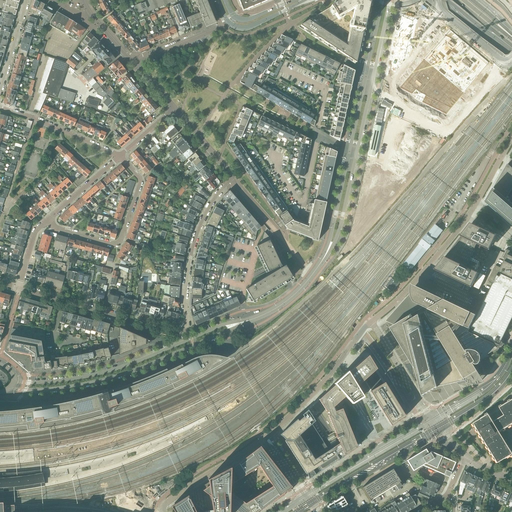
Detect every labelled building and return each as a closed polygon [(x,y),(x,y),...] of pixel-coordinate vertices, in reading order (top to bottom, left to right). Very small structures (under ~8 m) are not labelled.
[(6,0),(6,2),(5,5),(3,12),(16,15),(18,9),(16,8),(17,2),(19,3),(20,0),(6,0)] [(38,19),(39,19),(39,17),(45,5),(43,4),(42,4),(42,3),(38,1),(37,1),(36,1),(37,0),(36,0),(34,0),(31,9),(32,9),(29,16),(36,18),(38,19)] [(154,0),(148,0),(144,2),(149,12),(158,8),(154,0)] [(149,0),(154,11),(181,0),(189,0),(199,24),(204,22),(205,22),(214,18),(206,0),(149,0)] [(238,0),(243,11),(246,10),(270,0),(238,0)] [(342,0),(299,27),(318,40),(336,52),(339,54),(340,52),(341,53),(351,59),(356,63),(359,51),(360,51),(368,15),(367,15),(369,7),(369,5),(369,4),(370,1),(370,0),(369,0),(342,0)] [(106,2),(99,5),(102,10),(113,4),(112,3),(108,5),(106,2)] [(144,2),(135,6),(139,16),(149,12),(144,2)] [(113,4),(102,10),(105,16),(111,12),(113,11),(112,7),(114,6),(113,4)] [(175,17),(171,19),(174,25),(175,26),(177,25),(180,32),(189,28),(179,5),(172,8),(175,17)] [(43,21),(50,9),(49,8),(49,7),(47,6),(46,6),(41,14),(44,16),(42,18),(43,19),(42,21),(43,21)] [(48,24),(55,11),(55,10),(53,9),(52,10),(50,9),(43,21),(43,22),(42,26),(43,27),(45,22),(48,24)] [(62,32),(65,26),(69,19),(66,17),(65,17),(57,12),(53,20),(50,25),(62,32)] [(2,17),(1,17),(14,21),(15,17),(3,13),(2,17)] [(113,13),(107,18),(111,23),(120,14),(119,13),(115,16),(113,13)] [(120,14),(111,23),(115,27),(120,22),(123,19),(124,19),(122,16),(120,14)] [(0,16),(0,21),(13,25),(14,21),(1,17),(2,17),(0,17),(0,16)] [(29,17),(27,23),(35,25),(37,19),(29,17)] [(408,79),(403,85),(452,109),(489,62),(449,29),(444,35),(401,17),(391,65),(408,79)] [(68,36),(71,32),(72,31),(77,24),(69,19),(65,26),(62,32),(68,36)] [(120,22),(115,27),(118,31),(128,23),(127,22),(126,22),(124,19),(123,19),(120,22)] [(168,25),(166,26),(167,29),(170,36),(177,33),(174,27),(175,26),(174,25),(171,19),(168,20),(170,26),(169,26),(168,25)] [(0,25),(2,27),(11,29),(13,25),(0,21),(0,25)] [(27,23),(25,31),(32,33),(33,28),(35,28),(35,29),(41,31),(45,32),(46,29),(42,27),(41,27),(35,25),(27,23)] [(128,23),(118,31),(122,36),(128,31),(125,28),(129,24),(128,23)] [(72,31),(71,32),(68,36),(77,41),(85,30),(77,24),(72,31)] [(156,26),(154,27),(160,41),(165,38),(162,31),(159,33),(156,26)] [(155,34),(151,36),(154,43),(160,41),(154,27),(152,27),(155,34)] [(128,31),(122,36),(126,40),(134,33),(135,32),(136,31),(135,29),(130,33),(128,31)] [(167,29),(162,31),(165,38),(170,36),(167,29)] [(25,31),(23,37),(38,42),(39,39),(32,37),(33,34),(32,33),(25,31)] [(82,43),(86,46),(94,37),(89,33),(82,43)] [(134,33),(126,40),(130,45),(136,39),(137,38),(134,33)] [(142,38),(141,44),(139,52),(141,52),(141,53),(150,49),(144,35),(141,37),(142,38)] [(151,36),(146,38),(149,45),(154,43),(151,36)] [(279,40),(290,45),(290,46),(291,46),(294,41),(283,36),(282,38),(280,37),(279,40)] [(23,37),(21,43),(30,45),(31,42),(36,44),(40,45),(41,43),(38,42),(23,37)] [(95,47),(99,42),(94,37),(86,46),(80,53),(84,57),(89,52),(92,50),(93,49),(92,49),(94,47),(95,47)] [(137,52),(139,52),(141,44),(139,43),(138,42),(141,39),(139,37),(138,38),(136,40),(136,39),(130,45),(132,47),(132,48),(133,48),(137,52)] [(275,44),(286,50),(287,51),(290,46),(290,45),(279,40),(278,42),(276,41),(275,44)] [(21,43),(20,48),(33,52),(33,53),(38,54),(38,52),(34,50),(29,49),(30,45),(21,43)] [(97,57),(106,49),(100,43),(93,49),(92,50),(89,52),(91,54),(93,52),(97,57)] [(271,48),(282,54),(283,55),(286,50),(275,44),(274,46),(272,45),(271,48)] [(301,45),(295,56),(300,58),(301,58),(301,56),(306,47),(301,45)] [(306,47),(301,56),(306,59),(310,50),(306,47)] [(20,48),(18,55),(26,57),(27,54),(32,55),(33,53),(33,52),(20,48)] [(267,52),(278,58),(279,59),(282,54),(271,48),(270,50),(268,49),(267,52)] [(98,63),(99,62),(102,59),(110,53),(106,49),(97,57),(99,58),(96,61),(98,63)] [(306,59),(305,60),(310,63),(315,52),(310,50),(306,59)] [(74,52),(66,63),(68,65),(74,69),(82,58),(74,52)] [(263,56),(274,62),(275,63),(278,58),(267,52),(266,54),(264,53),(263,56)] [(315,52),(310,63),(315,65),(316,64),(320,54),(315,52)] [(82,76),(92,87),(96,82),(93,79),(93,78),(93,77),(115,58),(110,53),(102,59),(99,62),(98,63),(93,67),(82,76)] [(320,54),(316,64),(321,66),(325,57),(320,54)] [(259,60),(270,66),(271,67),(274,62),(263,56),(262,58),(260,57),(259,60)] [(321,66),(320,68),(325,70),(330,59),(325,57),(321,66)] [(50,71),(49,73),(48,76),(47,79),(46,82),(45,85),(44,88),(43,93),(47,95),(73,103),(76,94),(60,89),(68,65),(66,63),(54,59),(53,62),(52,65),(51,68),(50,71)] [(330,59),(325,70),(330,73),(335,62),(330,59)] [(109,68),(108,68),(111,71),(111,70),(112,72),(109,74),(111,75),(122,66),(119,62),(119,63),(117,60),(109,68)] [(255,64),(266,70),(265,70),(267,71),(270,66),(259,60),(258,62),(256,61),(255,64)] [(335,62),(330,73),(334,75),(337,70),(340,64),(335,62)] [(81,74),(82,76),(93,67),(90,63),(83,69),(81,74)] [(251,68),(251,69),(260,73),(263,75),(265,70),(266,70),(255,64),(254,66),(252,65),(251,68)] [(341,84),(351,86),(355,71),(340,64),(337,70),(342,71),(342,73),(339,72),(337,79),(340,80),(339,84),(341,84)] [(111,75),(109,77),(110,79),(111,79),(115,75),(118,79),(126,72),(124,69),(125,69),(122,66),(111,75)] [(247,72),(247,73),(256,77),(258,78),(260,73),(251,69),(250,70),(248,69),(247,72)] [(122,79),(120,81),(125,86),(127,84),(133,78),(129,73),(122,79)] [(244,74),(243,76),(254,82),(256,77),(247,73),(246,74),(244,74)] [(96,78),(98,81),(96,82),(99,86),(101,84),(107,80),(106,79),(105,77),(103,78),(100,75),(96,78)] [(243,76),(240,82),(245,84),(244,85),(256,92),(259,88),(255,85),(253,84),(254,82),(243,76)] [(125,86),(123,87),(125,90),(127,92),(129,90),(131,88),(137,83),(133,79),(133,78),(127,84),(125,86)] [(10,79),(10,82),(10,84),(19,87),(20,85),(19,85),(20,82),(10,79)] [(104,91),(99,86),(96,82),(92,87),(98,95),(103,97),(104,96),(106,99),(103,102),(103,103),(104,104),(107,107),(113,101),(110,98),(104,91)] [(129,90),(127,92),(131,96),(135,93),(134,93),(140,87),(137,83),(131,88),(129,90)] [(259,88),(256,92),(263,96),(268,87),(264,85),(261,89),(259,88)] [(110,87),(107,89),(106,89),(104,91),(110,98),(112,96),(115,94),(113,91),(110,87)] [(135,93),(131,96),(135,101),(137,99),(138,98),(145,92),(144,91),(140,87),(134,93),(135,93)] [(268,87),(263,96),(268,99),(273,90),(268,87)] [(273,90),(268,99),(272,102),(279,91),(274,88),(273,90)] [(7,89),(7,91),(7,94),(16,96),(22,98),(23,96),(19,95),(16,94),(17,92),(7,89)] [(279,91),(272,102),(277,105),(283,94),(279,91)] [(145,92),(138,98),(143,103),(149,98),(147,95),(147,94),(145,92)] [(283,94),(277,105),(282,107),(288,97),(283,94)] [(83,97),(81,105),(85,106),(97,110),(100,101),(94,99),(94,100),(87,98),(83,97)] [(288,97),(282,107),(286,110),(293,99),(288,97)] [(4,98),(4,101),(4,103),(15,107),(17,102),(14,101),(4,98)] [(149,98),(143,103),(145,106),(144,107),(146,109),(147,108),(153,102),(149,98)] [(293,99),(286,110),(291,113),(297,102),(293,99)] [(116,105),(113,102),(113,101),(107,107),(111,111),(115,108),(116,109),(121,105),(119,102),(116,105)] [(147,108),(146,109),(150,115),(158,108),(153,102),(147,108)] [(297,102),(291,113),(296,116),(302,105),(297,102)] [(44,104),(41,112),(47,114),(49,108),(50,106),(47,104),(47,105),(44,104)] [(302,105),(296,116),(300,118),(306,109),(307,108),(302,105)] [(241,113),(240,113),(252,118),(258,121),(260,115),(243,107),(241,113)] [(49,108),(47,114),(52,117),(55,110),(49,108)] [(306,109),(300,118),(305,121),(310,112),(306,109)] [(55,110),(52,117),(58,119),(60,113),(55,110)] [(310,112),(305,121),(314,127),(315,121),(312,120),(315,115),(310,112)] [(60,113),(58,119),(63,121),(66,115),(60,113)] [(238,118),(250,123),(252,118),(240,113),(241,113),(240,113),(238,116),(239,116),(238,118)] [(0,114),(0,119),(11,123),(12,120),(11,119),(11,118),(0,114)] [(66,115),(63,121),(69,124),(71,118),(66,115)] [(81,116),(76,127),(82,130),(86,120),(82,119),(83,117),(81,116)] [(262,116),(257,127),(262,130),(263,128),(267,119),(262,116)] [(71,118),(69,124),(74,126),(75,124),(76,124),(76,123),(77,120),(71,118)] [(86,120),(82,130),(87,132),(90,126),(91,124),(90,124),(91,123),(88,121),(89,119),(87,118),(86,120)] [(136,118),(135,120),(138,124),(135,127),(140,132),(144,128),(136,118)] [(236,123),(236,124),(247,128),(250,123),(238,118),(236,121),(237,121),(236,123)] [(267,119),(263,128),(267,130),(272,121),(267,119)] [(272,121),(267,130),(272,132),(277,123),(272,121)] [(131,122),(130,124),(132,127),(133,128),(131,131),(135,136),(140,132),(135,127),(135,126),(131,122)] [(0,123),(0,128),(9,131),(12,132),(13,128),(6,126),(0,123)] [(165,133),(162,135),(164,137),(165,136),(166,134),(174,128),(171,123),(163,130),(165,133)] [(234,129),(243,133),(245,134),(247,128),(236,124),(236,123),(235,123),(234,126),(235,127),(234,129)] [(277,123),(272,132),(277,135),(282,126),(277,123)] [(95,129),(93,135),(98,137),(102,127),(97,125),(95,129)] [(102,127),(98,137),(104,139),(105,137),(106,136),(105,136),(106,133),(103,132),(104,130),(105,126),(103,125),(102,127)] [(90,126),(87,132),(93,135),(95,129),(90,126)] [(128,130),(125,133),(126,134),(131,140),(135,136),(131,131),(129,129),(127,126),(126,128),(128,130)] [(277,135),(276,137),(281,139),(282,137),(286,128),(282,126),(277,135)] [(164,137),(165,139),(165,138),(168,141),(169,140),(178,132),(174,128),(166,134),(165,136),(164,137)] [(232,134),(236,136),(240,138),(241,138),(243,133),(234,129),(233,128),(232,132),(233,132),(232,134)] [(286,128),(282,137),(287,140),(291,130),(286,128)] [(291,130),(287,140),(292,142),(293,141),(294,139),(293,139),(296,133),(291,130)] [(115,131),(113,132),(118,138),(116,139),(118,142),(117,142),(121,148),(126,144),(122,138),(120,137),(117,133),(115,131)] [(330,131),(329,136),(333,137),(333,138),(339,142),(340,137),(341,133),(330,131)] [(122,138),(126,144),(131,140),(126,134),(122,138)] [(173,143),(167,148),(169,150),(175,145),(183,138),(179,134),(171,141),(173,143)] [(231,134),(227,143),(232,150),(236,147),(233,143),(236,138),(239,139),(240,138),(236,136),(232,134),(231,134)] [(305,137),(302,143),(311,145),(312,140),(308,138),(305,137)] [(177,147),(169,154),(171,156),(176,152),(179,149),(187,143),(183,138),(175,145),(177,147)] [(187,143),(179,149),(181,152),(183,154),(191,147),(187,143)] [(59,144),(55,149),(60,153),(64,148),(59,144)] [(236,147),(232,150),(235,155),(243,149),(240,144),(236,147)] [(154,146),(150,150),(154,154),(158,150),(154,146)] [(183,154),(179,157),(181,159),(182,158),(184,161),(185,160),(187,159),(195,152),(191,147),(183,154)] [(326,148),(325,156),(336,158),(336,157),(336,154),(337,152),(330,149),(327,147),(326,148)] [(60,153),(56,158),(57,159),(61,155),(64,157),(69,152),(64,148),(60,153)] [(243,149),(235,155),(238,159),(248,152),(245,148),(243,149)] [(135,151),(130,155),(133,159),(134,159),(134,160),(139,156),(135,151)] [(69,152),(64,157),(68,160),(69,161),(72,157),(73,157),(73,156),(69,152)] [(248,152),(238,159),(241,163),(249,158),(251,156),(248,152)] [(190,162),(186,164),(188,166),(191,163),(199,157),(195,153),(188,159),(190,162)] [(139,156),(134,160),(137,163),(138,164),(138,165),(143,160),(146,158),(145,156),(144,156),(142,159),(139,156)] [(249,158),(241,163),(244,168),(252,162),(254,161),(251,156),(249,158)] [(68,162),(67,163),(68,165),(70,163),(73,166),(77,160),(73,157),(72,157),(69,161),(68,162)] [(143,160),(138,165),(141,168),(142,168),(142,169),(147,165),(149,163),(152,161),(155,158),(153,157),(148,161),(146,163),(143,160)] [(193,166),(190,168),(191,170),(202,161),(199,157),(191,163),(193,165),(193,166)] [(77,160),(73,166),(77,170),(82,164),(77,160)] [(191,170),(189,172),(191,174),(196,169),(198,172),(205,166),(206,165),(202,161),(191,170)] [(252,162),(244,168),(246,170),(245,170),(247,172),(255,166),(257,165),(254,161),(252,162)] [(77,170),(76,171),(77,173),(80,175),(82,174),(86,168),(82,164),(77,170)] [(498,212),(511,224),(511,203),(506,198),(511,188),(511,167),(509,165),(508,164),(503,172),(485,203),(497,213),(498,212)] [(118,167),(116,169),(121,174),(122,173),(126,170),(121,165),(120,165),(118,167)] [(147,165),(142,169),(145,172),(145,173),(146,174),(151,170),(147,165)] [(255,166),(247,172),(248,174),(249,174),(250,176),(250,177),(260,170),(257,165),(255,166)] [(198,178),(195,181),(196,182),(199,179),(200,178),(210,170),(207,166),(199,173),(201,175),(198,178)] [(86,168),(82,174),(86,178),(91,172),(86,168)] [(114,171),(112,173),(116,178),(120,182),(122,181),(120,179),(121,178),(119,176),(121,174),(116,169),(115,169),(114,171)] [(210,170),(200,178),(204,182),(206,181),(213,174),(210,170)] [(250,176),(250,177),(251,179),(252,179),(253,181),(263,174),(260,170),(250,177),(250,176)] [(109,175),(107,177),(112,182),(113,181),(116,178),(112,173),(111,173),(109,175)] [(204,189),(210,195),(212,191),(214,190),(219,183),(220,182),(213,174),(206,181),(209,184),(204,189)] [(253,181),(256,186),(266,179),(263,174),(253,181)] [(105,179),(103,181),(107,186),(111,190),(113,189),(109,184),(112,182),(107,177),(106,177),(105,179)] [(147,180),(146,182),(153,185),(155,179),(148,177),(148,178),(147,180)] [(67,179),(62,183),(67,188),(72,184),(67,179)] [(266,179),(256,186),(258,188),(259,190),(270,183),(266,179)] [(101,181),(96,186),(100,191),(105,186),(101,181)] [(145,185),(144,188),(151,190),(151,191),(156,192),(157,192),(159,193),(160,191),(154,189),(154,190),(152,189),(153,185),(146,182),(146,183),(145,185)] [(63,192),(67,188),(62,183),(58,187),(63,192)] [(270,183),(259,190),(261,192),(262,194),(263,194),(273,187),(270,183)] [(185,184),(184,185),(183,185),(181,188),(180,190),(183,192),(185,190),(185,191),(188,187),(188,186),(185,184)] [(198,184),(196,186),(201,190),(199,192),(206,199),(210,195),(204,189),(200,186),(198,184)] [(96,186),(91,190),(96,195),(98,192),(99,192),(103,197),(104,199),(106,197),(104,195),(100,191),(96,186)] [(58,187),(54,190),(59,196),(63,192),(58,187)] [(262,194),(265,199),(266,199),(276,192),(273,187),(263,194),(262,194)] [(143,191),(143,193),(149,196),(150,195),(151,191),(151,190),(144,188),(144,189),(143,191)] [(54,190),(50,194),(54,200),(59,196),(54,190)] [(91,190),(87,194),(91,199),(96,195),(91,190)] [(224,196),(222,197),(222,198),(225,201),(232,195),(233,195),(230,191),(229,191),(228,190),(224,196)] [(42,191),(41,193),(45,198),(50,203),(54,200),(50,194),(47,196),(45,194),(42,191)] [(276,192),(266,199),(267,201),(269,203),(279,196),(276,192)] [(41,193),(39,194),(42,197),(44,199),(41,201),(46,207),(50,203),(45,198),(41,193)] [(141,197),(141,199),(147,201),(147,202),(148,202),(153,203),(155,204),(159,205),(157,204),(157,203),(156,202),(153,201),(150,200),(151,197),(151,196),(149,196),(143,193),(142,194),(141,197)] [(84,196),(82,198),(86,203),(87,202),(89,200),(91,202),(92,200),(91,199),(87,194),(84,196)] [(119,195),(117,200),(120,201),(126,204),(127,203),(128,201),(127,201),(128,198),(122,196),(119,195)] [(193,197),(192,200),(202,206),(205,201),(197,197),(194,195),(193,197)] [(232,195),(225,201),(228,205),(236,199),(236,198),(233,195),(232,195)] [(279,196),(269,203),(270,205),(272,208),(282,201),(279,196)] [(82,198),(78,202),(82,207),(82,206),(85,204),(86,206),(86,205),(88,204),(87,202),(86,203),(82,198)] [(236,199),(228,205),(231,208),(239,202),(236,198),(236,199)] [(115,199),(114,201),(117,202),(117,203),(116,206),(118,207),(124,209),(125,209),(126,207),(125,207),(126,205),(126,204),(120,201),(117,200),(115,199)] [(139,202),(139,205),(145,207),(151,209),(152,209),(153,207),(148,206),(148,205),(146,204),(147,202),(147,201),(141,199),(140,200),(139,202)] [(192,200),(189,204),(192,206),(192,207),(200,211),(202,206),(192,200)] [(312,240),(318,241),(320,231),(326,203),(315,201),(315,200),(314,200),(313,204),(308,227),(293,221),(286,211),(278,217),(287,230),(288,229),(306,237),(312,239),(312,240)] [(41,201),(37,205),(42,210),(46,207),(41,201)] [(282,201),(272,208),(273,210),(275,212),(285,205),(282,201)] [(78,202),(73,206),(77,211),(80,208),(82,210),(82,209),(83,208),(82,206),(82,207),(78,202)] [(239,202),(231,208),(235,212),(242,206),(242,205),(239,202)] [(36,206),(33,208),(38,214),(42,210),(37,205),(35,203),(34,204),(36,206)] [(138,208),(137,210),(143,213),(149,215),(151,215),(151,213),(149,213),(146,211),(146,210),(144,210),(145,207),(139,205),(138,205),(137,208),(138,208)] [(181,212),(195,218),(196,216),(198,216),(198,214),(197,213),(198,212),(195,211),(196,210),(187,205),(185,211),(182,209),(181,212)] [(242,206),(235,212),(238,216),(245,210),(245,209),(242,205),(242,206)] [(285,205),(275,212),(276,214),(278,217),(286,211),(288,210),(285,205)] [(73,206),(68,210),(73,215),(73,214),(77,211),(73,206)] [(216,207),(213,213),(222,217),(223,215),(222,215),(224,211),(222,210),(216,207)] [(33,208),(29,212),(34,217),(38,214),(33,208)] [(173,208),(172,210),(180,215),(186,217),(185,221),(193,224),(194,223),(195,222),(194,220),(195,218),(181,212),(173,208)] [(238,216),(237,217),(240,220),(241,220),(241,219),(248,213),(249,213),(245,209),(245,210),(238,216)] [(68,210),(64,213),(68,219),(68,218),(70,220),(73,217),(74,216),(73,214),(73,215),(68,210)] [(111,210),(110,213),(113,214),(113,215),(115,215),(114,219),(120,221),(121,220),(122,218),(122,217),(122,216),(123,215),(116,212),(111,210)] [(136,213),(135,216),(141,218),(143,219),(144,219),(147,220),(147,218),(144,217),(144,216),(142,215),(143,213),(137,210),(136,211),(135,213),(136,213)] [(29,212),(25,215),(30,221),(34,217),(29,212)] [(448,214),(445,212),(436,224),(439,225),(440,224),(446,216),(448,214)] [(64,213),(59,218),(61,220),(62,221),(64,223),(67,220),(70,223),(72,222),(70,220),(68,218),(68,219),(64,213)] [(213,213),(210,218),(219,222),(220,219),(221,220),(222,217),(213,213)] [(248,213),(241,219),(241,220),(244,223),(251,217),(252,216),(249,213),(248,213)] [(134,219),(133,221),(139,224),(141,225),(145,226),(145,224),(142,223),(144,219),(143,219),(141,218),(135,216),(135,217),(134,216),(133,219),(134,219)] [(244,223),(242,225),(245,228),(254,220),(255,220),(252,216),(251,217),(244,223)] [(210,218),(208,224),(215,227),(217,228),(218,226),(217,225),(219,222),(210,218)] [(88,223),(86,230),(87,231),(90,232),(90,231),(91,231),(92,232),(94,225),(96,220),(94,219),(93,222),(89,221),(88,223)] [(254,220),(245,228),(248,232),(257,224),(258,224),(255,220),(254,220)] [(177,224),(176,226),(191,232),(193,226),(185,223),(180,221),(179,225),(177,224)] [(100,227),(98,234),(99,234),(101,235),(101,234),(102,235),(103,235),(104,235),(106,228),(107,226),(107,223),(105,222),(104,226),(105,226),(104,228),(100,227)] [(471,223),(458,241),(435,270),(471,287),(478,272),(466,267),(477,244),(489,250),(495,235),(471,223)] [(106,228),(104,235),(105,235),(104,236),(107,236),(108,236),(109,236),(110,237),(111,230),(112,230),(113,225),(111,224),(110,227),(107,226),(106,228)] [(257,224),(248,232),(252,236),(252,235),(254,237),(256,237),(257,231),(261,228),(258,224),(257,224)] [(404,264),(404,265),(411,270),(427,250),(427,251),(435,241),(434,241),(442,231),(435,225),(427,235),(419,244),(420,245),(404,264)] [(111,230),(110,237),(112,238),(113,238),(115,238),(119,226),(117,226),(116,229),(115,228),(114,231),(112,230),(111,230)] [(174,226),(173,228),(179,230),(178,231),(179,231),(178,234),(181,234),(181,235),(181,234),(189,237),(191,232),(176,226),(174,226)] [(207,226),(205,232),(214,235),(216,235),(217,230),(215,229),(214,228),(207,226)] [(130,230),(129,233),(135,235),(137,236),(138,236),(141,237),(143,238),(144,236),(141,235),(138,234),(139,233),(136,232),(137,229),(131,227),(131,228),(130,228),(129,230),(130,230)] [(261,244),(259,245),(257,246),(270,275),(250,287),(246,290),(248,293),(246,303),(252,300),(253,301),(293,277),(286,265),(285,266),(274,243),(264,232),(261,244)] [(128,236),(127,239),(135,241),(139,243),(139,241),(136,240),(138,236),(137,236),(135,235),(129,233),(128,234),(127,236),(128,236)] [(52,237),(44,235),(43,235),(38,251),(47,253),(52,237)] [(65,250),(68,238),(57,235),(53,247),(65,250)] [(175,237),(174,240),(175,240),(175,241),(178,242),(187,245),(188,239),(180,237),(176,236),(176,237),(175,237)] [(203,237),(202,242),(211,245),(212,245),(213,240),(211,239),(211,240),(203,237)] [(10,239),(9,244),(11,244),(24,248),(25,244),(10,239)] [(68,245),(66,251),(68,251),(69,249),(72,249),(73,247),(75,240),(74,240),(72,239),(69,239),(67,245),(68,245)] [(73,247),(72,249),(76,250),(76,248),(79,249),(81,242),(80,242),(80,241),(78,241),(75,240),(73,247)] [(126,242),(123,247),(129,251),(133,254),(134,252),(132,250),(134,247),(126,242)] [(0,250),(12,254),(16,255),(21,256),(22,252),(10,248),(2,246),(0,245),(0,250)] [(90,254),(89,257),(91,258),(92,255),(92,254),(91,254),(92,252),(94,253),(96,253),(98,247),(97,247),(97,246),(95,245),(95,246),(92,245),(90,252),(90,254)] [(120,252),(119,252),(125,256),(129,251),(123,247),(120,252)] [(171,248),(170,249),(171,249),(175,250),(174,253),(184,255),(185,252),(186,250),(171,247),(171,248)] [(103,248),(102,255),(107,257),(108,257),(108,255),(110,250),(109,250),(109,249),(107,249),(106,249),(103,248)] [(200,248),(198,253),(207,256),(207,255),(208,253),(207,253),(207,251),(211,252),(211,251),(208,250),(200,248)] [(511,251),(507,249),(507,250),(506,249),(502,257),(506,258),(501,268),(496,265),(489,278),(494,281),(498,272),(500,272),(511,277),(511,251)] [(117,257),(116,257),(122,261),(123,260),(125,256),(119,252),(117,256),(117,257)] [(198,253),(197,258),(204,260),(209,261),(209,259),(210,256),(207,255),(207,256),(198,253)] [(12,254),(10,261),(9,265),(6,273),(16,275),(18,268),(19,264),(21,256),(16,255),(12,254)] [(196,259),(195,264),(210,267),(211,265),(208,264),(208,265),(205,264),(205,262),(196,259)] [(129,268),(129,267),(120,265),(119,268),(128,273),(129,268)] [(33,272),(30,279),(35,281),(38,269),(39,268),(38,268),(39,267),(37,266),(35,272),(33,272)] [(72,272),(70,280),(75,281),(77,273),(77,274),(79,268),(76,267),(74,273),(72,272)] [(82,286),(81,290),(87,291),(88,284),(89,279),(92,280),(94,271),(91,271),(89,270),(88,276),(86,276),(83,275),(82,283),(84,284),(85,284),(84,286),(82,286)] [(44,283),(61,288),(65,276),(48,271),(44,283)] [(77,273),(75,281),(82,283),(83,275),(77,274),(77,273)] [(471,328),(474,330),(473,332),(495,343),(496,345),(498,347),(500,346),(501,347),(505,344),(502,340),(502,339),(503,337),(504,336),(505,335),(505,334),(508,328),(510,325),(511,325),(511,278),(500,273),(498,274),(487,296),(486,297),(485,301),(484,302),(484,303),(483,305),(482,306),(481,308),(481,309),(478,315),(471,328)] [(169,277),(168,284),(180,286),(181,279),(169,277)] [(392,279),(386,286),(386,287),(387,287),(392,292),(393,290),(399,283),(395,280),(394,281),(393,280),(392,279)] [(191,287),(192,287),(192,289),(202,290),(203,290),(205,290),(206,284),(192,282),(191,287)] [(91,287),(89,297),(95,298),(97,289),(98,289),(98,285),(95,284),(94,288),(91,287)] [(411,292),(385,321),(395,325),(391,328),(417,371),(423,395),(423,396),(424,395),(439,386),(461,381),(466,380),(466,382),(468,382),(469,383),(470,383),(471,383),(472,384),(473,384),(474,384),(475,384),(477,384),(478,384),(479,384),(480,384),(481,384),(482,383),(483,383),(484,383),(485,382),(484,381),(477,369),(473,363),(474,363),(475,363),(475,364),(476,364),(477,364),(477,365),(478,365),(478,364),(479,364),(480,364),(480,363),(480,362),(481,362),(481,361),(481,360),(482,359),(482,358),(498,348),(501,347),(500,346),(498,347),(496,345),(495,343),(473,332),(474,330),(471,328),(478,315),(477,315),(445,300),(444,300),(440,303),(437,298),(439,297),(439,296),(419,286),(418,287),(412,284),(412,285),(412,286),(411,287),(411,288),(411,289),(411,290),(411,291),(411,292)] [(98,291),(97,299),(103,300),(105,293),(106,293),(107,286),(104,286),(102,292),(98,291)] [(121,292),(117,306),(121,307),(124,297),(125,293),(125,292),(126,287),(121,286),(120,289),(119,292),(121,292)] [(472,288),(469,294),(484,301),(485,301),(486,297),(482,295),(483,293),(479,292),(472,288)] [(115,295),(112,304),(117,306),(121,292),(119,292),(120,289),(119,289),(118,292),(116,291),(115,293),(115,295)] [(107,299),(106,303),(107,303),(112,304),(115,295),(115,293),(109,291),(108,293),(109,294),(107,299)] [(124,297),(121,307),(125,308),(130,293),(128,292),(127,294),(125,293),(124,297)] [(3,302),(2,305),(8,307),(8,305),(8,304),(10,305),(12,299),(10,299),(11,296),(8,295),(6,294),(6,295),(5,295),(3,302)] [(163,295),(162,302),(168,304),(170,297),(169,297),(164,295),(163,295)] [(238,296),(232,299),(236,307),(236,308),(241,306),(239,302),(241,295),(238,296)] [(170,297),(168,304),(179,307),(179,301),(179,300),(170,297)] [(142,299),(139,312),(144,313),(148,300),(142,299)] [(148,300),(144,313),(148,315),(151,305),(152,301),(148,299),(148,300)] [(232,299),(227,301),(231,309),(232,310),(236,308),(236,307),(232,299)] [(222,300),(218,302),(222,313),(223,314),(227,312),(227,311),(223,303),(223,302),(222,300)] [(151,305),(148,315),(153,316),(157,302),(152,301),(151,305)] [(223,302),(223,303),(227,311),(227,312),(232,310),(231,309),(227,301),(223,302)] [(31,313),(29,319),(32,320),(34,313),(36,314),(36,313),(39,303),(35,302),(31,313)] [(218,302),(213,304),(214,306),(218,315),(218,316),(223,314),(222,313),(218,302)] [(40,316),(40,317),(44,318),(45,314),(46,314),(48,305),(44,304),(41,314),(40,316)] [(160,307),(157,317),(162,319),(166,305),(164,304),(163,305),(162,308),(160,307)] [(46,314),(44,318),(46,318),(46,320),(48,320),(52,307),(48,305),(46,314)] [(167,311),(165,319),(169,321),(173,306),(169,305),(168,306),(170,307),(169,311),(167,311)] [(210,308),(214,317),(214,318),(218,316),(218,315),(214,306),(210,308)] [(205,309),(209,319),(210,320),(214,318),(214,317),(210,308),(210,307),(205,309)] [(205,308),(200,310),(201,312),(205,321),(205,322),(210,320),(209,319),(205,309),(205,308)] [(200,310),(196,312),(197,314),(201,323),(201,324),(205,322),(205,321),(201,312),(200,310)] [(63,311),(59,322),(65,324),(68,313),(63,311)] [(68,313),(65,324),(68,325),(70,325),(73,315),(68,313)] [(197,314),(192,316),(195,326),(196,325),(196,326),(201,324),(201,323),(197,314)] [(69,328),(74,330),(75,327),(78,316),(73,315),(70,325),(69,328)] [(78,316),(75,327),(80,328),(83,318),(78,316)] [(83,318),(80,328),(86,330),(89,319),(83,318)] [(89,319),(86,330),(91,331),(91,330),(94,321),(89,319)] [(94,321),(91,330),(91,331),(96,332),(99,321),(94,320),(94,321)] [(99,321),(96,332),(101,334),(104,323),(99,321)] [(104,323),(101,334),(105,335),(107,335),(110,325),(110,324),(104,323)] [(149,340),(119,327),(119,354),(119,355),(149,343),(149,340)] [(51,361),(45,362),(41,341),(10,335),(6,349),(6,350),(7,350),(7,351),(8,351),(29,355),(30,355),(30,356),(31,357),(31,359),(32,362),(31,362),(31,370),(44,371),(44,369),(51,370),(52,368),(51,361)] [(103,349),(105,358),(111,358),(111,356),(111,355),(108,347),(103,349)] [(14,511),(15,505),(4,506),(4,504),(4,503),(0,502),(0,427),(0,428),(17,426),(27,425),(27,428),(28,430),(39,429),(39,426),(39,424),(49,422),(60,420),(70,418),(80,416),(91,413),(101,410),(102,412),(103,415),(114,412),(113,409),(112,407),(120,404),(132,400),(147,395),(159,390),(171,385),(172,384),(173,386),(174,389),(180,386),(185,384),(190,381),(194,379),(202,375),(209,371),(214,368),(218,366),(230,359),(226,358),(225,358),(220,357),(219,356),(217,356),(215,356),(211,355),(206,356),(204,356),(203,356),(201,357),(200,357),(198,357),(196,358),(195,358),(193,359),(191,360),(190,360),(186,363),(176,368),(168,372),(166,369),(161,372),(156,374),(152,376),(142,380),(137,382),(127,385),(122,387),(117,389),(113,390),(108,392),(107,389),(96,393),(97,395),(93,396),(92,396),(92,397),(88,398),(87,398),(83,399),(82,399),(78,400),(77,400),(72,401),(72,402),(67,403),(62,404),(57,405),(56,405),(52,406),(51,406),(47,407),(46,407),(36,408),(35,408),(35,407),(34,407),(33,406),(32,406),(31,406),(30,406),(29,406),(28,406),(27,406),(26,406),(25,407),(24,407),(23,408),(22,408),(22,409),(21,409),(20,410),(16,411),(15,411),(10,411),(5,412),(0,412),(0,511),(14,511)] [(376,369),(373,364),(368,356),(319,400),(327,413),(328,412),(329,414),(328,414),(339,443),(332,448),(339,459),(357,448),(350,430),(342,409),(335,411),(333,407),(345,397),(352,404),(352,403),(354,402),(354,403),(355,403),(356,403),(357,402),(357,401),(357,400),(363,397),(357,386),(375,370),(376,369)] [(383,383),(375,370),(364,380),(371,391),(370,392),(381,410),(385,417),(391,426),(405,417),(384,383),(383,383)] [(474,423),(473,424),(475,426),(476,426),(478,429),(477,429),(478,432),(479,431),(481,434),(480,435),(482,438),(483,437),(485,440),(483,441),(485,443),(486,443),(488,446),(487,446),(488,449),(490,448),(491,451),(490,452),(492,455),(493,454),(495,457),(494,458),(495,460),(496,459),(498,463),(506,458),(506,459),(508,458),(507,457),(510,455),(511,457),(511,456),(511,451),(508,445),(510,444),(508,442),(508,441),(506,442),(503,437),(501,433),(500,431),(503,430),(503,431),(506,429),(505,428),(508,426),(509,427),(511,426),(511,425),(511,423),(511,400),(510,399),(508,401),(509,402),(503,406),(502,405),(499,406),(500,407),(500,408),(505,416),(494,422),(489,415),(489,414),(488,413),(486,415),(486,416),(483,418),(483,417),(481,418),(482,419),(474,423)] [(500,408),(489,415),(494,422),(505,416),(500,408)] [(339,459),(332,448),(308,410),(280,434),(284,438),(283,439),(306,474),(307,473),(309,478),(309,479),(339,459)] [(173,507),(173,508),(173,509),(174,509),(173,509),(175,511),(257,511),(289,492),(291,490),(276,467),(264,447),(234,466),(231,468),(231,467),(230,467),(209,479),(208,479),(209,482),(188,496),(174,504),(175,505),(174,505),(174,506),(173,506),(173,507)] [(422,465),(429,468),(439,473),(444,475),(444,474),(449,477),(450,476),(455,462),(440,456),(441,455),(437,453),(437,454),(431,451),(430,453),(429,454),(426,449),(407,460),(408,461),(413,470),(413,469),(413,471),(414,470),(422,465)] [(400,481),(393,469),(362,488),(370,501),(371,501),(370,500),(395,485),(397,489),(402,486),(399,482),(400,481)] [(464,488),(470,474),(465,472),(460,481),(459,494),(462,495),(464,488)] [(475,493),(476,488),(481,478),(470,474),(464,488),(475,493)] [(481,478),(476,488),(479,490),(477,494),(480,495),(486,481),(484,480),(484,479),(482,479),(481,479),(481,478)] [(422,486),(435,492),(436,492),(439,485),(428,480),(425,479),(424,482),(422,486)] [(476,505),(476,506),(480,507),(482,501),(483,497),(482,496),(484,492),(488,493),(490,489),(489,488),(491,483),(490,483),(490,482),(489,481),(488,482),(486,481),(480,495),(478,498),(479,498),(477,501),(477,503),(477,504),(476,505)] [(490,499),(489,501),(491,502),(489,505),(492,506),(494,501),(499,503),(505,489),(500,487),(495,485),(491,493),(490,499)] [(422,486),(417,496),(427,500),(428,497),(431,498),(432,496),(434,496),(435,492),(422,486)] [(499,503),(498,504),(505,507),(508,501),(511,492),(505,489),(499,503)] [(403,500),(409,511),(413,508),(413,509),(416,507),(420,504),(415,495),(410,497),(408,494),(406,495),(407,497),(403,500)] [(342,495),(337,498),(343,508),(348,505),(342,495)] [(384,507),(387,511),(406,511),(409,511),(403,500),(401,497),(394,501),(393,500),(390,502),(391,503),(384,507)] [(332,501),(338,511),(345,511),(343,509),(339,511),(339,510),(343,508),(337,498),(332,501)] [(338,511),(332,501),(326,505),(326,508),(331,511),(338,511)]
